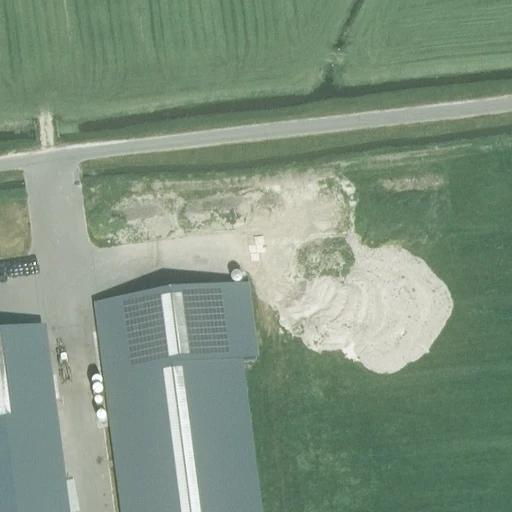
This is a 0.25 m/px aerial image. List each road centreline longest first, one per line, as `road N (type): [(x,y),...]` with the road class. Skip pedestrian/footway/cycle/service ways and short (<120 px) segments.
road 1 (unclassified): [(0,165),(511,103)]
road 2 (track): [(49,157),(46,96),(63,76),(166,78),(283,50),(355,58),(379,42),(391,0)]
